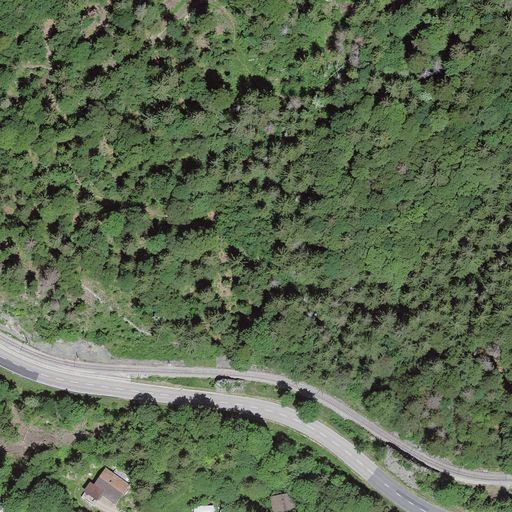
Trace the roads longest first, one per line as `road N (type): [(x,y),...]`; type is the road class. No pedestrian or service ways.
road 1 (secondary): [(425,511),(293,418),(64,380),(0,355)]
road 2 (track): [(198,0),(133,58),(78,67),(0,65)]
